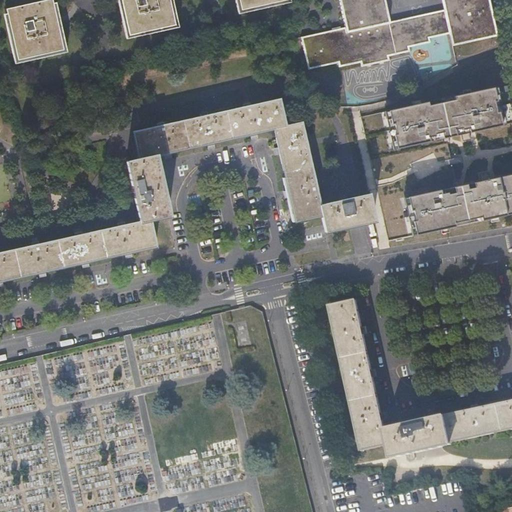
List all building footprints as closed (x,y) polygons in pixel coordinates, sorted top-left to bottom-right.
[(62,47),(52,0),(38,0),(6,7),(17,57),(62,47)] [(175,22),(170,0),(122,0),(129,32),(175,22)] [(275,0),(240,0),(242,8),(275,0)] [(339,0),(346,27),(347,32),(389,22),(387,13),(383,0),(339,0)] [(453,45),(495,36),(487,0),(443,0),(444,1),(446,10),(450,32),(453,45)] [(446,10),(444,1),(387,13),(389,22),(446,10)] [(429,36),(450,32),(446,10),(389,22),(347,32),(346,27),(303,36),(310,68),(338,62),(340,66),(362,61),(363,66),(389,60),(389,56),(411,51),(410,46),(429,42),(429,36)] [(506,123),(497,84),(390,108),(399,146),(506,123)] [(137,158),(128,160),(128,161),(155,156),(203,145),(273,128),(284,126),(278,100),(212,115),(131,133),(137,158)] [(298,123),(284,126),(273,128),(293,221),(320,215),(317,203),(298,123)] [(122,135),(128,160),(137,158),(131,133),(122,135)] [(155,156),(128,161),(141,221),(149,220),(168,215),(155,156)] [(511,213),(511,173),(409,195),(419,233),(511,213)] [(317,203),(320,215),(324,232),(372,221),(370,215),(366,193),(317,203)] [(149,220),(141,221),(96,232),(38,245),(0,253),(0,281),(47,271),(103,258),(155,246),(149,220)] [(387,446),(383,428),(376,395),(366,348),(355,301),(328,307),(338,353),(349,400),(361,452),(387,446)] [(4,392),(6,409),(12,408),(12,409),(22,408),(22,410),(35,409),(31,380),(19,382),(19,385),(10,386),(10,391),(4,392)] [(511,429),(511,400),(494,404),(440,416),(383,428),(387,446),(390,459),(446,445),(500,433),(511,429)]
